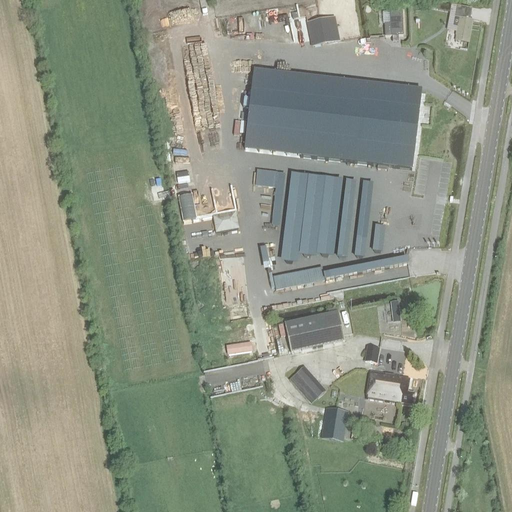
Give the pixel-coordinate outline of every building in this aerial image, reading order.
[(439,4),(438,11),(450,13),(451,6),(439,4)] [(402,12),(383,13),(385,38),(392,37),(392,42),(398,41),(398,37),(403,37),(402,12)] [(454,18),(453,27),(458,28),(457,33),(456,34),(456,36),(456,37),(456,38),(462,39),(462,42),(469,44),(473,22),(469,21),(454,18)] [(307,25),(312,48),(338,42),(334,20),(307,25)] [(254,72),(249,112),(305,118),(358,124),(362,85),(254,72)] [(305,118),(300,158),(377,167),(388,168),(412,171),(421,92),(362,85),(358,124),(305,118)] [(300,158),(305,118),(249,112),(244,152),(300,158)] [(322,213),(338,215),(342,182),(326,180),(322,213)] [(346,181),(337,259),(347,260),(356,183),(346,181)] [(363,183),(354,259),(365,260),(374,184),(363,183)] [(259,193),(260,201),(312,193),(311,186),(259,193)] [(220,218),(223,233),(236,229),(232,215),(220,218)] [(375,227),(372,253),(383,254),(386,228),(375,227)] [(409,265),(408,258),(333,273),(334,280),(409,265)] [(323,267),(272,278),(275,292),(326,281),(323,267)] [(398,303),(390,304),(393,324),(401,323),(398,303)] [(335,314),(282,327),(289,356),(342,344),(335,314)] [(253,344),(236,345),(237,357),(255,355),(253,344)] [(375,365),(377,351),(366,350),(364,363),(375,365)] [(304,368),(296,375),(300,380),(309,373),(304,368)] [(397,378),(369,373),(369,372),(364,403),(365,401),(396,406),(396,404),(411,406),(413,395),(406,394),(408,381),(397,379),(397,378)] [(300,380),(296,375),(289,381),(311,405),(326,393),(309,373),(300,380)] [(346,423),(324,420),(321,440),(343,444),(346,423)]
